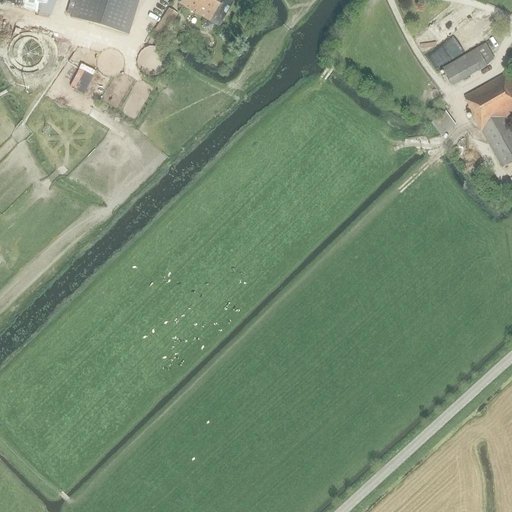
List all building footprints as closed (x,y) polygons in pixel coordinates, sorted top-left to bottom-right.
[(38,0),(35,9),(53,16),(59,0),(38,0)] [(139,0),(70,0),(68,11),(72,12),(71,18),(129,36),(139,0)] [(219,27),(235,0),(180,0),(179,3),(219,27)] [(178,14),(169,8),(152,34),(161,40),(178,14)] [(48,36),(50,30),(39,26),(36,34),(28,31),(21,50),(26,51),(21,63),(47,73),(59,40),(48,36)] [(443,42),(453,58),(471,47),(461,31),(443,42)] [(486,44),(478,48),(443,68),(453,87),(462,82),(488,66),(494,58),(486,44)] [(469,107),(467,108),(482,132),(502,167),(511,161),(511,126),(507,117),(511,114),(511,85),(506,75),(464,98),(469,107)] [(441,136),(457,125),(446,112),(431,123),(441,136)]
